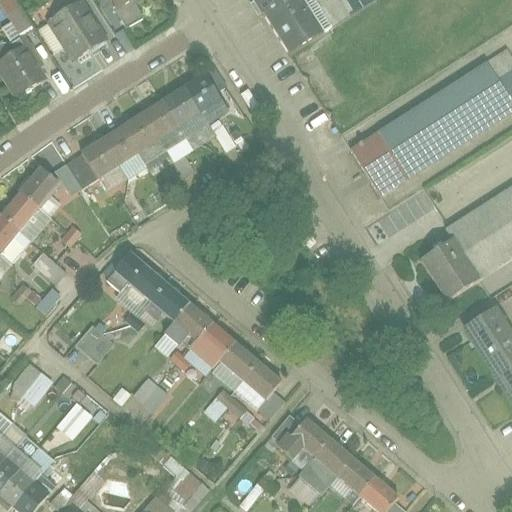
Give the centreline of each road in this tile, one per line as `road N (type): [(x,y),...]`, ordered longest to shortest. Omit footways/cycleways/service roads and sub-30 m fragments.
road 1 (residential): [(286,123),(511,502)]
road 2 (residential): [(436,465),(143,218)]
road 3 (residential): [(0,137),(204,2)]
road 4 (residential): [(143,218),(109,235),(0,373)]
road 5 (residential): [(143,218),(286,123)]
road 6 (residential): [(204,2),(286,123)]
